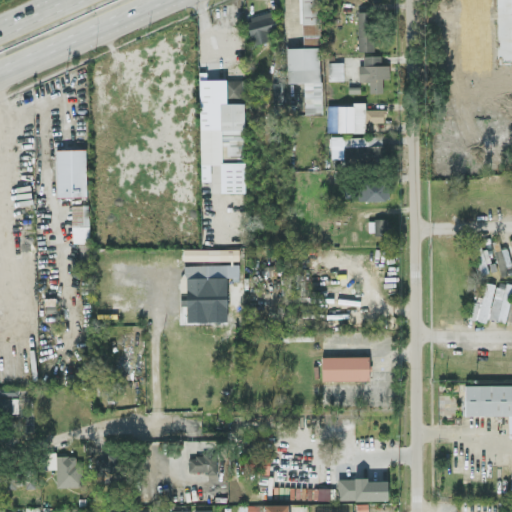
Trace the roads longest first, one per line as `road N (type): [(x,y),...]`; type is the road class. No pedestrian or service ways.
road 1 (residential): [(409,0),(414,511)]
road 2 (trunk): [(0,72),(158,0)]
